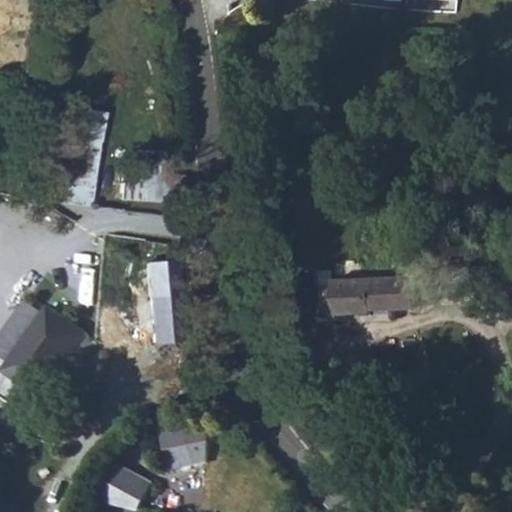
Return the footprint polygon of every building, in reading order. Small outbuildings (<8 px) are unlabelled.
[(91,208),(105,109),(48,101),(45,116),(55,117),(53,133),(57,134),(48,202),(91,208)] [(180,210),(182,181),(170,180),(172,160),(134,157),(133,174),(121,173),(119,199),(166,204),(166,208),(180,210)] [(420,305),(420,272),(336,276),(337,281),(310,282),(310,296),(304,300),(305,313),(371,311),(377,306),(420,305)] [(183,335),(179,296),(150,299),(154,338),(169,336),(169,337),(170,338),(170,339),(171,340),(172,341),(173,341),(173,342),(174,342),(175,342),(176,342),(177,342),(178,342),(179,342),(180,341),(181,341),(181,340),(182,339),(183,338),(183,337),(183,336),(183,335)] [(50,310),(5,373),(41,399),(86,337),(50,310)] [(188,428),(164,433),(171,472),(195,468),(188,428)] [(140,484),(109,466),(94,498),(132,510),(135,503),(131,501),(140,484)]
